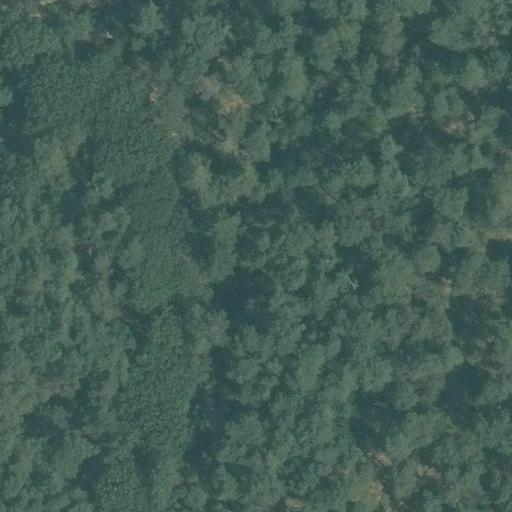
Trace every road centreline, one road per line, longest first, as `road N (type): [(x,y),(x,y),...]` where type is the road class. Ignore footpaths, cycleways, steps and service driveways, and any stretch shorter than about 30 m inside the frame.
road 1 (track): [(130,511),(167,242),(148,187),(116,145),(67,103),(0,64)]
road 2 (track): [(392,511),(446,453),(511,319)]
